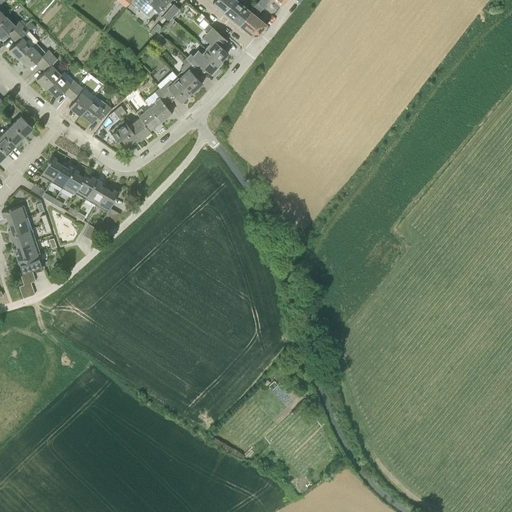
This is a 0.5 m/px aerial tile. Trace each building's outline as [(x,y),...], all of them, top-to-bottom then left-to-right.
[(134,0),(139,5),(153,17),(158,11),(158,12),(169,0),(153,0),(150,3),(146,0),(134,0)] [(214,0),(213,2),(224,12),(233,0),(214,0)] [(232,18),(243,4),(241,3),(242,0),(233,0),(224,12),(232,18)] [(267,24),(256,16),(268,0),(258,0),(251,10),(239,24),(241,26),(245,29),(252,35),(259,34),(260,32),(267,24)] [(169,21),(180,9),(174,3),(163,16),(169,21)] [(232,18),(239,24),(251,10),(243,4),(232,18)] [(205,17),(201,13),(196,19),(200,23),(205,17)] [(13,36),(14,35),(24,25),(19,20),(14,24),(6,15),(5,16),(0,21),(0,36),(2,38),(9,32),(13,36)] [(155,37),(163,28),(158,23),(150,33),(155,37)] [(206,48),(221,61),(229,53),(222,47),(227,40),(209,24),(204,28),(208,31),(203,37),(210,43),(205,47),(206,48)] [(19,59),(20,58),(36,42),(38,40),(24,25),(14,35),(19,39),(9,49),(19,59)] [(39,59),(43,63),(53,53),(49,49),(46,52),(36,42),(20,58),(29,68),(39,59)] [(222,62),(221,61),(206,48),(202,52),(198,49),(193,55),(190,53),(186,58),(189,60),(196,67),(200,63),(215,76),(221,69),(218,67),(222,62)] [(47,87),(61,74),(52,64),(57,58),(53,53),(43,63),(42,64),(47,68),(37,79),(47,88),(47,87)] [(179,77),(191,92),(192,93),(202,83),(195,75),(200,70),(196,67),(189,60),(180,69),(184,73),(179,77)] [(65,89),(70,93),(79,84),(74,80),(70,83),(61,74),(47,87),(57,97),(65,89)] [(181,101),(191,92),(179,77),(178,76),(173,81),(167,76),(158,84),(159,86),(160,88),(169,97),(173,93),(181,101)] [(81,114),(91,99),(81,92),(84,88),(79,84),(70,93),(75,98),(69,106),(80,115),(81,114)] [(150,107),(161,121),(172,113),(165,103),(170,99),(169,97),(160,88),(155,92),(160,97),(154,101),(156,102),(150,107)] [(98,114),(103,118),(106,114),(112,108),(106,103),(95,95),(91,99),(81,114),(92,122),(98,114)] [(150,130),(161,121),(150,107),(147,103),(136,112),(139,117),(150,130)] [(121,115),(126,112),(121,105),(116,109),(121,115)] [(12,124),(24,135),(33,126),(21,115),(12,124)] [(128,125),(139,138),(140,140),(151,131),(150,130),(139,117),(128,125)] [(127,147),(139,138),(128,125),(124,119),(116,125),(118,128),(115,130),(127,147)] [(15,144),(24,135),(12,124),(5,131),(2,128),(1,130),(3,132),(15,144)] [(0,147),(6,153),(15,144),(3,132),(0,135),(0,147)] [(40,175),(51,181),(62,164),(56,160),(57,158),(52,155),(40,175)] [(51,181),(62,188),(74,168),(69,165),(68,167),(62,164),(51,181)] [(73,194),(74,192),(83,176),(77,173),(79,171),(74,168),(62,188),(73,194)] [(74,192),(85,199),(97,179),(92,176),(91,178),(84,174),(83,176),(74,192)] [(85,199),(96,205),(106,187),(100,184),(101,181),(97,179),(85,199)] [(42,196),(45,191),(34,184),(31,190),(42,196)] [(106,187),(96,205),(107,212),(109,207),(119,192),(113,189),(112,191),(106,187)] [(53,203),(56,199),(48,194),(45,198),(53,203)] [(61,207),(63,203),(56,199),(53,203),(61,207)] [(8,223),(27,216),(23,204),(1,212),(3,217),(6,216),(8,223)] [(75,216),(77,211),(70,207),(67,211),(75,216)] [(109,207),(107,212),(103,218),(110,222),(110,221),(116,211),(109,207)] [(82,220),(85,216),(77,211),(75,216),(82,220)] [(120,214),(116,211),(110,221),(110,222),(112,223),(114,224),(120,214)] [(10,236),(32,228),(27,216),(8,223),(10,230),(8,230),(10,236)] [(109,228),(112,223),(110,222),(103,218),(101,217),(99,222),(109,228)] [(109,228),(99,222),(95,228),(100,230),(106,234),(109,228)] [(89,238),(95,228),(89,224),(83,235),(89,238)] [(16,247),(36,240),(32,228),(10,236),(11,241),(14,240),(16,247)] [(95,228),(89,238),(93,241),(100,230),(95,228)] [(18,260),(40,252),(36,240),(16,247),(19,253),(16,254),(18,260)] [(19,265),(22,272),(31,269),(44,264),(40,252),(18,260),(19,265)] [(33,275),(31,269),(22,272),(20,273),(21,278),(21,279),(33,275)] [(35,280),(33,275),(21,279),(24,285),(31,282),(35,280)] [(33,288),(31,282),(24,285),(19,286),(21,292),(33,288)] [(35,294),(33,288),(21,292),(23,298),(35,294)]
